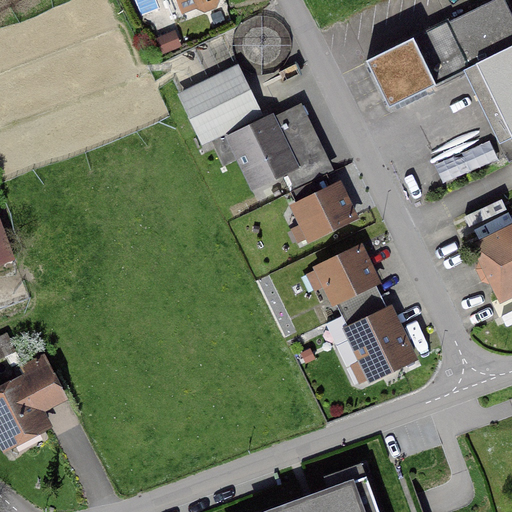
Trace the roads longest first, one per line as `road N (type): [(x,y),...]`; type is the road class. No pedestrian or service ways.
road 1 (residential): [(476,387),(289,0)]
road 2 (residential): [(476,387),(128,511)]
